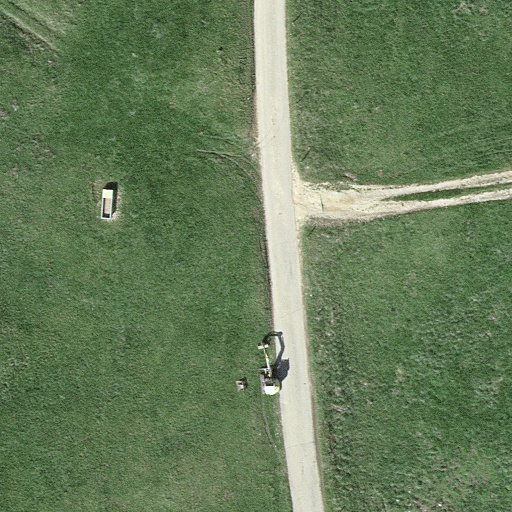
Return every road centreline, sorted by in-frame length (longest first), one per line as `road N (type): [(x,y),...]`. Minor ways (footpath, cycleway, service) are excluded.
road 1 (track): [(269,0),(307,511)]
road 2 (track): [(280,203),(442,204),(511,191)]
